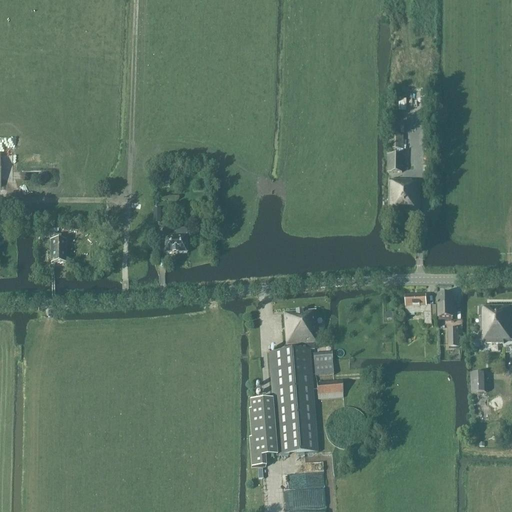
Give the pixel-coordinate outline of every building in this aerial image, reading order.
[(390,150),(404,151),(404,137),(390,137),(390,150)] [(389,156),(388,173),(402,174),(403,157),(389,156)] [(174,171),(157,171),(157,181),(169,181),(174,181),(174,171)] [(389,215),(421,216),(421,184),(413,184),(413,182),(389,181),(389,215)] [(176,237),(163,237),(163,255),(172,255),(177,255),(187,255),(186,238),(189,238),(188,230),(176,231),(176,237)] [(65,242),(50,242),(50,264),(66,264),(65,242)] [(426,296),(406,297),(407,315),(425,314),(425,326),(433,326),(432,318),(432,307),(426,307),(426,296)] [(440,321),(453,320),(453,297),(439,297),(440,321)] [(511,341),(511,309),(511,307),(479,308),(479,345),(504,344),(504,342),(511,341)] [(333,376),(332,362),(331,347),(314,349),(314,345),(317,345),(315,313),(283,315),(285,348),(284,348),(284,353),(269,354),(272,400),(276,458),(317,454),(310,351),(313,351),(315,378),(333,376)] [(411,335),(411,352),(437,352),(437,328),(427,328),(427,335),(411,335)] [(459,349),(459,330),(449,330),(450,349),(459,349)] [(471,394),(485,394),(485,374),(471,374),(471,394)] [(318,378),(319,384),(344,382),(343,376),(318,378)] [(318,401),(342,399),(341,383),(317,384),(318,401)] [(251,469),(265,468),(264,459),(276,458),(272,400),(250,402),(251,412),(249,412),(251,440),(249,440),(251,469)] [(495,412),(494,404),(486,405),(487,413),(495,412)] [(284,470),(285,483),(309,481),(309,472),(313,471),(313,473),(314,482),(326,481),(326,467),(284,470)] [(288,511),(328,511),(326,486),(308,488),(310,502),(301,503),(299,485),(280,487),(281,500),(268,502),(269,504),(280,503),(281,508),(288,507),(288,511)]
